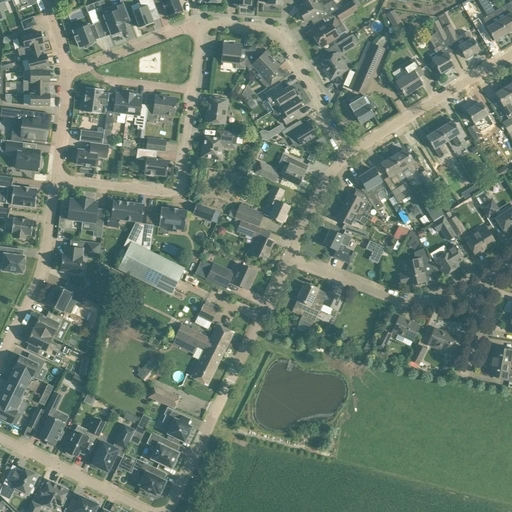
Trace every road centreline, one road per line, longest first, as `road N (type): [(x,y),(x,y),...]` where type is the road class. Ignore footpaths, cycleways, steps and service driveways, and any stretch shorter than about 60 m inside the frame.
road 1 (residential): [(171,511),(288,258)]
road 2 (residential): [(192,90),(171,195),(56,179)]
road 3 (residential): [(346,157),(281,39),(202,22)]
road 4 (residential): [(346,157),(511,54)]
road 5 (residential): [(288,258),(399,301),(470,293)]
road 6 (residential): [(56,179),(43,264),(0,355)]
road 7 (residential): [(0,439),(150,511)]
road 8 (residential): [(66,72),(202,22)]
